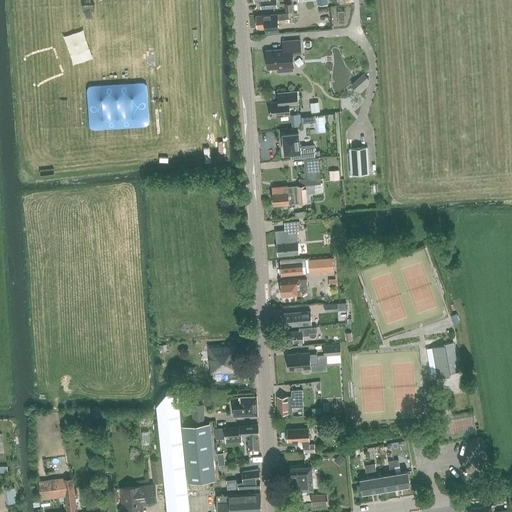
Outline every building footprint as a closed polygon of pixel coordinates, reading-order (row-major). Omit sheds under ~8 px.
[(254,0),(255,2),(261,2),(262,8),(277,7),(276,0),(254,0)] [(278,14),(256,16),(257,28),(265,27),(279,26),(278,20),(289,19),(288,13),(278,14)] [(292,51),(301,51),(300,40),(283,41),(283,49),(266,50),(268,69),(277,68),(278,72),(285,71),(285,67),(293,67),(292,51)] [(369,80),(364,74),(361,77),(366,83),(369,80)] [(297,91),(282,92),(283,101),(270,102),(271,116),(290,115),(289,107),(298,106),(297,91)] [(312,97),(312,106),(321,106),(321,97),(312,97)] [(299,132),(283,134),(284,142),(283,142),(284,147),(285,154),(291,153),(291,158),(315,156),(314,145),(300,146),(299,132)] [(368,148),(349,149),(351,175),(369,173),(368,148)] [(288,186),(273,187),(273,192),(274,205),(290,204),(289,201),(298,201),(299,203),(308,202),(307,194),(315,193),(314,184),(322,183),(319,157),(304,159),(304,160),(305,165),(304,165),(304,166),(305,166),(305,172),(306,172),(306,177),(306,178),(300,179),(300,178),(299,178),(299,179),(300,179),(300,185),(297,185),(297,188),(288,189),(288,186)] [(297,230),(300,229),(300,221),(285,222),(285,230),(276,231),(278,256),(299,254),(297,230)] [(309,258),(280,260),(282,275),(310,273),(309,260),(309,258)] [(310,273),(334,272),(333,258),(309,260),(310,273)] [(300,291),(308,290),(307,279),(299,280),(299,279),(281,280),(282,296),(300,295),(300,291)] [(348,305),(349,297),(339,297),(339,305),(348,305)] [(338,303),(325,305),(325,312),(338,310),(338,303)] [(312,324),(311,319),(311,311),(298,312),(284,313),(285,326),(312,324)] [(299,331),(285,332),(286,343),(303,342),(303,336),(309,335),(311,338),(315,337),(317,335),(316,332),(317,332),(317,327),(299,328),(299,331)] [(449,375),(459,372),(453,343),(444,345),(432,348),(438,378),(450,378),(449,375)] [(228,379),(239,378),(238,371),(239,371),(237,352),(235,352),(235,344),(209,345),(209,352),(210,362),(211,373),(228,372),(228,379)] [(324,345),(325,355),(341,354),(340,344),(324,345)] [(310,352),(287,354),(289,370),(303,369),(303,371),(305,373),(308,372),(310,371),(310,368),(311,368),(311,365),(318,364),(317,354),(310,355),(310,352)] [(292,407),(303,407),(303,390),(291,390),(292,396),(278,397),(279,414),(293,413),(292,407)] [(167,393),(157,406),(167,511),(189,511),(178,393),(178,392),(167,393)] [(241,416),(257,415),(257,397),(241,397),(241,407),(235,407),(235,416),(241,416)] [(193,415),(205,415),(205,398),(193,399),(193,415)] [(189,482),(215,479),(209,424),(184,426),(189,482)] [(240,426),(216,428),(217,437),(248,435),(249,451),(260,450),(258,424),(240,425),(240,426)] [(288,429),(285,430),(285,438),(288,438),(288,441),(301,441),(304,444),(304,452),(315,452),(315,444),(307,444),(307,441),(307,434),(307,428),(288,429)] [(143,445),(150,444),(149,432),(142,432),(143,445)] [(368,443),(370,453),(380,451),(378,441),(368,443)] [(401,446),(396,448),(401,457),(405,455),(401,446)] [(154,483),(162,482),(160,460),(152,461),(154,483)] [(313,490),(316,489),(315,476),(312,476),(311,467),(292,468),(292,478),(294,478),(295,491),(313,490)] [(391,474),(384,475),(386,489),(398,487),(396,473),(395,467),(390,468),(391,474)] [(241,482),(227,484),(228,489),(260,487),(260,477),(261,475),(261,473),(259,472),(259,470),(243,472),(244,481),(241,481),(241,482)] [(408,471),(396,473),(398,487),(410,485),(408,471)] [(384,475),(372,477),(374,491),(386,489),(384,475)] [(372,477),(360,479),(362,493),(374,491),(372,477)] [(67,511),(77,510),(73,478),(64,479),(63,478),(39,481),(41,500),(65,497),(67,511)] [(136,503),(157,501),(155,485),(121,488),(124,509),(137,508),(136,503)] [(261,511),(260,493),(217,495),(218,502),(218,511),(261,511)] [(312,504),(328,503),(327,493),(311,494),(312,504)]
